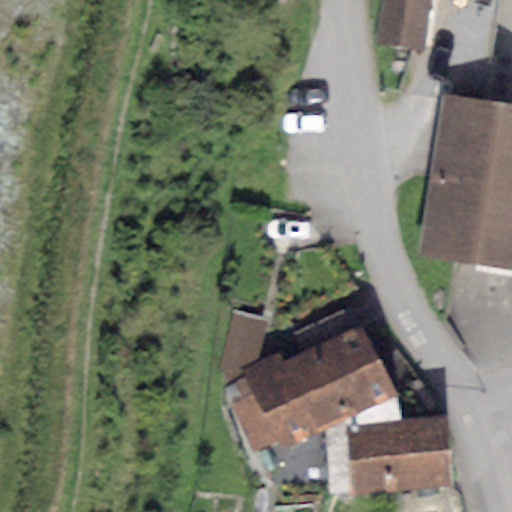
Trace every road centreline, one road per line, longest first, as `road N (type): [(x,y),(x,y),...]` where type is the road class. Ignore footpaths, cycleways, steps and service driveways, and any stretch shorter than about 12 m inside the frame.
road 1 (unclassified): [(341,0),(371,228),(489,511)]
road 2 (track): [(0,507),(16,423),(23,272),(82,0)]
